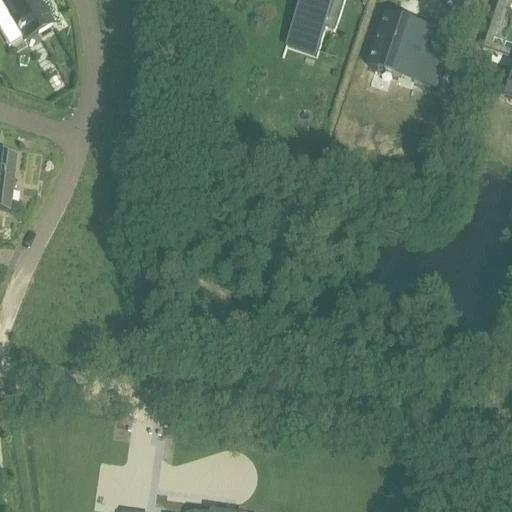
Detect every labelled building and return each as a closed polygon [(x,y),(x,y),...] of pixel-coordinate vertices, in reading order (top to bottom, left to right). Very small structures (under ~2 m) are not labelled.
[(0,0),(0,1),(0,2),(24,42),(52,26),(40,5),(36,0),(0,0)] [(318,43),(321,44),(326,31),(335,34),(345,0),(301,0),(299,5),(300,6),(291,34),(319,43),(318,43)] [(511,0),(499,0),(488,36),(511,43),(511,77),(504,102),(511,104),(511,0)] [(384,14),(366,68),(370,69),(398,78),(404,61),(419,66),(413,83),(436,91),(454,37),(431,30),(425,47),(410,42),(416,25),(388,15),(384,14)] [(0,211),(9,213),(16,157),(0,154),(0,211)]
